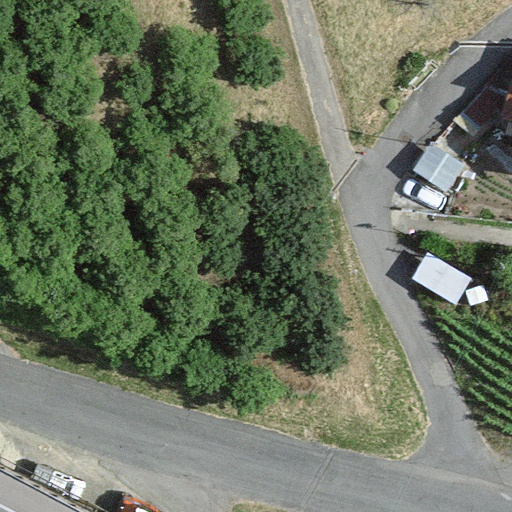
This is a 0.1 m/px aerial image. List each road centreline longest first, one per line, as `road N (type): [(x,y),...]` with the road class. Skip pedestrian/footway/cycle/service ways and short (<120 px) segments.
road 1 (unclassified): [(486,511),(358,205),(379,155),(469,49),(511,22)]
road 2 (tertiary): [(0,401),(119,442),(430,511)]
